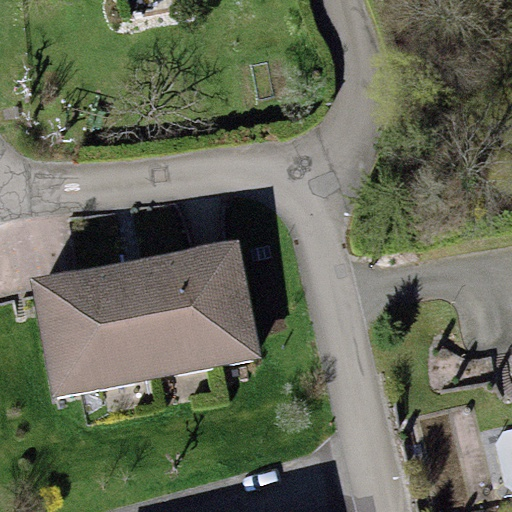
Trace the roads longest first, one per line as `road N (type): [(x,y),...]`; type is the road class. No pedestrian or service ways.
road 1 (residential): [(286,181),(307,205),(381,511)]
road 2 (residential): [(0,183),(253,170),(286,181)]
road 3 (residential): [(340,0),(364,76),(358,117),(333,149),(286,181)]
